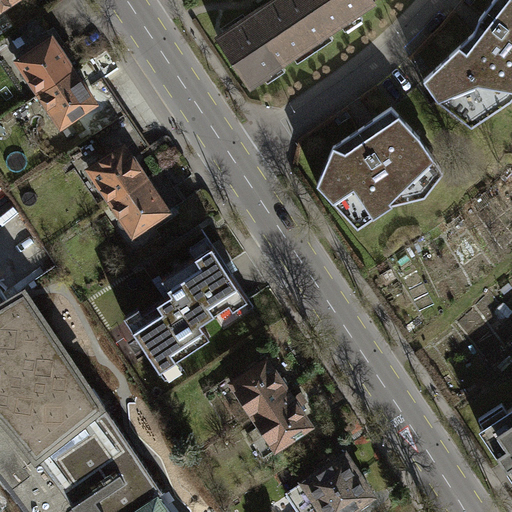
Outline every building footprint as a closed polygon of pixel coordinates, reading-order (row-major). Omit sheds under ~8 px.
[(0,0),(0,9),(14,0),(0,0)] [(249,82),(309,42),(280,0),(271,0),(218,36),(249,82)] [(371,0),(280,0),(309,42),(371,0)] [(472,34),(424,80),(437,100),(457,114),(511,91),(511,0),(491,0),(479,17),(472,34)] [(16,58),(38,92),(74,69),(52,35),(16,58)] [(38,92),(60,126),(77,114),(96,102),(86,88),(74,69),(38,92)] [(101,78),(86,88),(96,102),(77,114),(91,135),(125,113),(101,78)] [(333,143),(317,184),(345,213),(369,208),(375,215),(425,182),(434,156),(393,105),(333,143)] [(148,148),(125,113),(91,135),(104,155),(124,142),(134,158),(148,148)] [(134,158),(124,142),(104,155),(88,166),(110,200),(146,177),(134,158)] [(169,211),(146,177),(110,200),(133,234),(169,211)] [(233,309),(247,299),(211,245),(163,278),(172,292),(143,312),(139,307),(123,318),(160,372),(209,338),(199,323),(229,303),(233,309)] [(169,511),(157,493),(162,490),(102,402),(98,405),(22,292),(14,297),(9,300),(0,286),(0,478),(12,493),(25,511),(169,511)] [(232,381),(254,415),(289,392),(268,358),(232,381)] [(254,415),(276,449),(311,426),(289,392),(254,415)] [(511,407),(479,429),(511,477),(511,478),(511,407)] [(301,479),(316,501),(358,473),(343,451),(301,479)] [(316,501),(323,511),(347,511),(373,495),(358,473),(316,501)]
